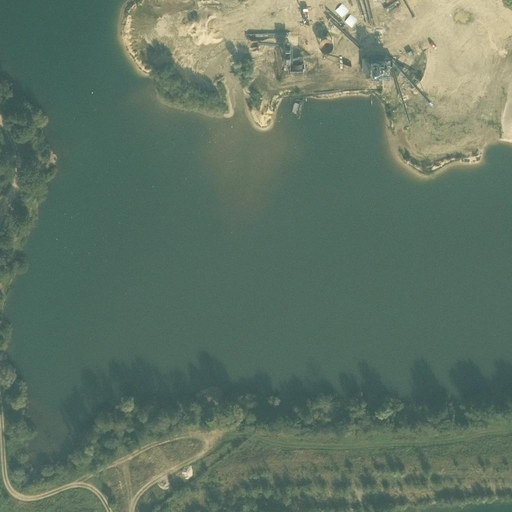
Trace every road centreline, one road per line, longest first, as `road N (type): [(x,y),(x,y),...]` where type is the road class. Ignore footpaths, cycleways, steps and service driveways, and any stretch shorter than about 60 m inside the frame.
road 1 (track): [(130,511),(141,490),(207,450),(203,436),(153,443),(71,487)]
road 2 (track): [(107,511),(86,486),(32,499),(8,489),(0,406)]
